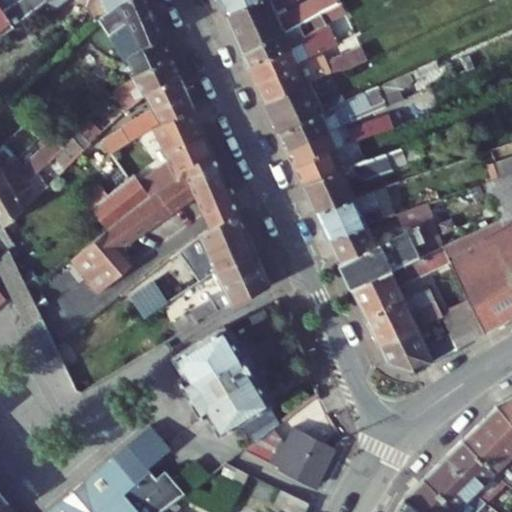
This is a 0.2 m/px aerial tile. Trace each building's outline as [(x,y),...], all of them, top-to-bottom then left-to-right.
[(26,0),(25,1),(24,0),(0,0),(0,21),(6,32),(51,1),(52,0),(26,0)] [(96,0),(104,18),(131,0),(52,0),(51,1),(54,7),(69,0),(96,0)] [(116,67),(116,68),(158,42),(139,0),(131,0),(104,18),(79,36),(89,47),(98,56),(111,66),(114,68),(116,67)] [(212,0),(221,19),(265,0),(212,0)] [(240,61),(283,35),(313,18),(321,14),(330,9),(338,4),(336,0),(313,0),(276,20),(273,15),(294,4),(291,0),(265,0),(221,19),(240,61)] [(334,18),(330,9),(321,14),(326,22),(334,18)] [(321,14),(313,18),(320,31),(328,26),(326,22),(321,14)] [(320,31),(289,48),(246,73),(253,88),(321,56),(338,47),(328,26),(320,31)] [(246,73),(289,48),(283,35),(240,61),(246,73)] [(167,62),(158,42),(116,68),(117,70),(115,76),(119,83),(125,84),(129,82),(130,84),(167,62)] [(324,63),(321,56),(253,88),(262,107),(308,86),(331,76),(363,62),(356,49),(324,63)] [(143,101),(175,82),(167,62),(130,84),(119,90),(106,98),(124,118),(143,101)] [(151,138),(190,116),(175,82),(143,101),(151,119),(100,151),(107,163),(151,138)] [(321,117),(308,86),(262,107),(275,137),(321,117)] [(369,109),(364,98),(321,117),(275,137),(283,154),(326,135),(324,129),(369,109)] [(18,112),(10,102),(1,109),(9,119),(18,112)] [(462,129),(454,107),(391,129),(291,171),(299,188),(414,147),(462,129)] [(163,164),(202,143),(190,116),(151,138),(163,164)] [(386,117),(328,140),(326,135),(283,154),(291,171),(391,129),(386,117)] [(82,123),(72,136),(74,139),(86,151),(98,141),(82,123)] [(74,139),(69,144),(65,147),(58,153),(53,157),(60,165),(64,161),(69,166),(86,151),(74,139)] [(0,195),(24,182),(48,161),(53,157),(58,153),(47,141),(18,169),(14,161),(0,167),(0,195)] [(179,177),(211,164),(202,143),(163,164),(160,165),(164,176),(143,193),(146,197),(141,200),(131,185),(123,191),(86,218),(101,239),(181,182),(179,177)] [(511,178),(511,143),(473,158),(484,187),(511,178)] [(386,169),(417,158),(414,147),(299,188),(313,218),(353,200),(346,185),(356,181),(362,180),(387,173),(386,169)] [(60,165),(53,157),(48,161),(54,168),(60,165)] [(205,240),(235,220),(211,164),(179,177),(181,182),(101,239),(77,256),(62,266),(86,301),(125,272),(114,256),(168,219),(169,223),(191,209),(205,240)] [(511,178),(484,187),(469,193),(486,231),(501,224),(502,227),(511,222),(511,178)] [(0,227),(33,198),(24,182),(0,195),(0,227)] [(399,204),(392,186),(353,200),(313,218),(326,245),(365,228),(362,220),(399,204)] [(405,240),(397,244),(376,252),(337,269),(348,292),(411,264),(438,252),(448,248),(430,206),(396,217),(405,240)] [(379,237),(391,232),(397,244),(405,240),(396,217),(374,225),(379,237)] [(214,282),(252,259),(235,220),(205,240),(166,266),(170,274),(177,270),(179,275),(190,269),(196,281),(177,292),(172,282),(150,294),(147,289),(124,303),(138,327),(214,282)] [(501,224),(486,231),(448,248),(438,252),(445,267),(463,306),(479,340),(511,321),(511,222),(502,227),(501,224)] [(376,252),(365,228),(326,245),(337,269),(376,252)] [(411,264),(419,279),(445,267),(438,252),(411,264)] [(40,322),(13,270),(4,253),(0,256),(0,279),(26,330),(40,322)] [(173,344),(268,295),(252,259),(214,282),(222,297),(187,316),(189,321),(167,333),(173,344)] [(411,264),(348,292),(362,323),(401,305),(395,291),(419,279),(411,264)] [(401,305),(362,323),(375,350),(413,332),(438,321),(437,318),(425,293),(401,305)] [(446,336),(454,354),(479,340),(463,306),(437,318),(438,321),(446,336)] [(383,368),(412,378),(454,354),(446,336),(421,349),(413,332),(375,350),(383,368)] [(236,367),(218,337),(165,369),(178,390),(172,394),(177,403),(236,367)] [(263,418),(267,416),(236,367),(177,403),(182,411),(193,430),(201,427),(213,448),(235,434),(246,453),(263,441),(273,433),(263,418)] [(497,409),(511,425),(511,396),(494,406),(497,409)] [(511,425),(497,409),(466,441),(506,483),(511,487),(511,425)] [(145,432),(124,451),(144,474),(165,455),(145,432)] [(290,436),(282,452),(263,441),(246,453),(241,457),(272,473),(270,477),(312,498),(331,457),(290,436)] [(242,454),(234,440),(225,446),(233,459),(242,454)] [(484,509),(506,483),(466,441),(443,464),(484,509)] [(124,451),(50,511),(5,511),(3,508),(0,511),(165,511),(172,507),(173,506),(180,501),(161,477),(152,485),(124,451)] [(453,511),(481,511),(484,509),(443,464),(423,484),(453,511)] [(203,484),(191,466),(170,482),(183,499),(188,495),(203,484)] [(216,481),(241,496),(248,484),(222,470),(216,481)] [(210,492),(236,506),(241,496),(216,481),(210,492)] [(453,511),(423,484),(402,504),(412,511),(453,511)] [(232,511),(236,506),(210,492),(204,504),(218,511),(232,511)] [(218,511),(204,504),(188,495),(183,499),(180,501),(173,506),(185,511),(218,511)] [(272,511),(300,511),(279,500),(272,511)]
